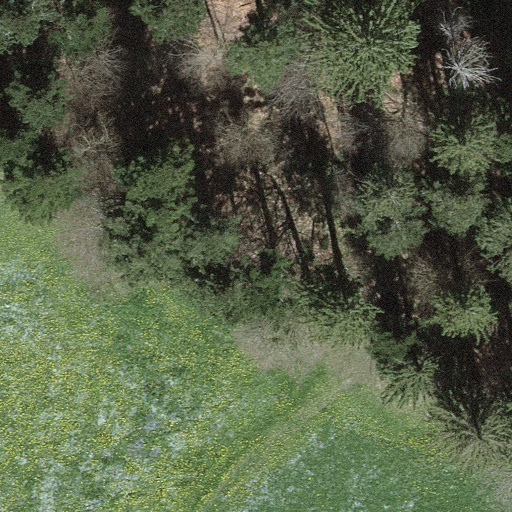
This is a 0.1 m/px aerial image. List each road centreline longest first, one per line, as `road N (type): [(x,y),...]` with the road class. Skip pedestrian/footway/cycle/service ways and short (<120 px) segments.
road 1 (track): [(511,171),(477,147),(153,0)]
road 2 (track): [(378,350),(511,328)]
